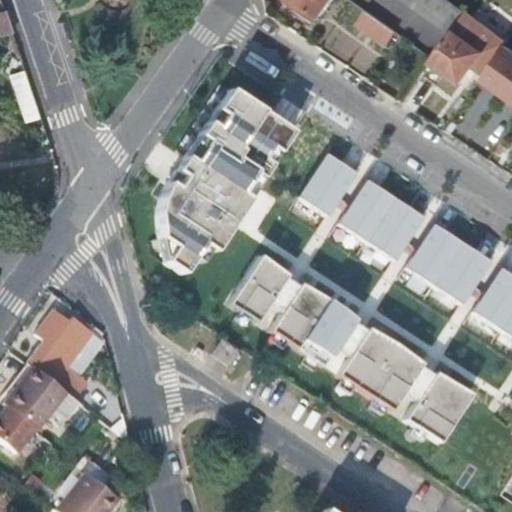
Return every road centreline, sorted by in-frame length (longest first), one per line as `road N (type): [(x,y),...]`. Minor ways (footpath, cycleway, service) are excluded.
road 1 (residential): [(511,202),(218,7)]
road 2 (residential): [(385,511),(215,399),(179,394),(145,405)]
road 3 (residential): [(90,183),(218,7)]
road 4 (residential): [(28,0),(90,183)]
road 5 (residential): [(131,348),(90,183)]
road 6 (residential): [(46,245),(90,282),(131,348)]
